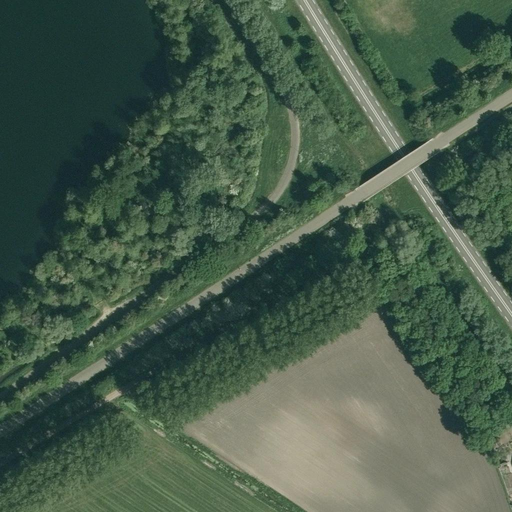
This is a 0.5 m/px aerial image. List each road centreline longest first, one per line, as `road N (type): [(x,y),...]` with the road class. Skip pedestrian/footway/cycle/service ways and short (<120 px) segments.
road 1 (unclassified): [(0,465),(269,310),(359,266),(388,263),(431,309),(511,429)]
road 2 (unclassified): [(0,432),(511,95)]
road 3 (unclassified): [(0,398),(272,205),(298,171),(297,109),(227,0)]
road 4 (primary): [(304,0),(511,311)]
